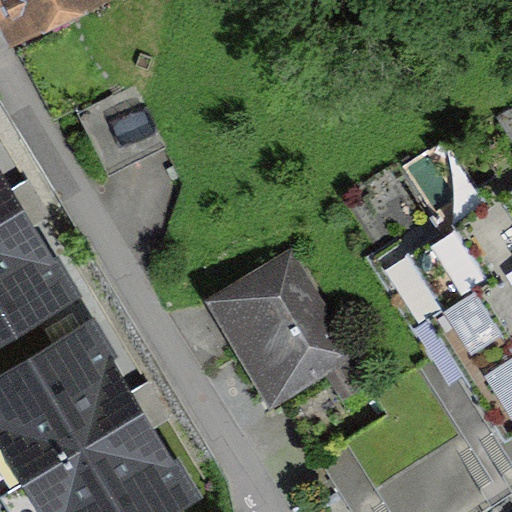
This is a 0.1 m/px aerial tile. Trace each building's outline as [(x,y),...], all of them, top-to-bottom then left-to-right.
[(5,0),(17,25),(70,0),(5,0)] [(136,85),(78,113),(105,166),(162,138),(136,85)] [(0,345),(78,299),(0,170),(0,345)] [(511,188),(486,205),(511,246),(511,188)] [(511,246),(486,205),(444,231),(511,339),(511,246)] [(506,434),(511,430),(511,339),(444,231),(398,260),(506,434)] [(292,248),(215,291),(275,396),(352,352),(292,248)] [(0,371),(0,457),(33,511),(170,511),(202,493),(94,315),(0,371)] [(284,407),(300,435),(355,403),(339,376),(284,407)]
